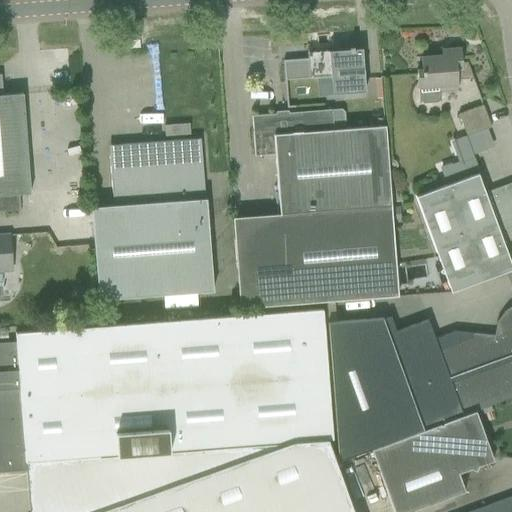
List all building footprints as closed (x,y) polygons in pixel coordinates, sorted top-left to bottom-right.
[(419,100),(423,103),(437,102),(440,99),(439,91),(457,90),(456,80),(473,79),(467,62),(461,63),(460,48),(447,49),(448,55),(420,57),(421,74),(417,74),(418,88),(419,100)] [(329,57),(283,61),(284,81),(315,78),(330,77),(331,95),(365,92),(361,49),(328,51),(328,53),(329,53),(329,57)] [(0,74),(0,196),(18,195),(30,194),(22,93),(2,95),(1,75),(0,74)] [(458,114),(466,137),(491,127),(482,105),(458,114)] [(279,214),(234,218),(241,307),(397,295),(391,206),(386,146),(385,126),(333,130),(332,126),(345,125),(344,111),(341,109),(331,110),(251,116),(253,136),(254,156),(274,154),(279,214)] [(384,114),(371,115),(371,126),(385,125),(384,114)] [(91,207),(98,300),(213,291),(205,199),(204,199),(202,168),(201,148),(196,148),(191,144),(191,139),(117,145),(118,149),(113,154),(109,155),(113,205),(91,207)] [(473,156),(441,168),(445,181),(477,169),(473,156)] [(415,196),(450,292),(511,269),(511,267),(499,232),(511,226),(511,185),(511,183),(484,193),(477,174),(415,196)] [(0,196),(0,212),(19,211),(18,195),(0,196)] [(400,209),(391,210),(392,221),(401,220),(400,209)] [(0,273),(12,273),(11,265),(9,235),(0,235),(0,273)] [(326,324),(336,461),(370,449),(475,411),(511,397),(511,308),(506,311),(495,335),(453,331),(434,339),(427,320),(408,327),(390,333),(385,320),(326,324)] [(94,511),(352,511),(335,461),(336,461),(326,324),(323,324),(322,309),(15,332),(15,342),(0,342),(0,472),(26,470),(26,462),(97,456),(114,505),(94,511)] [(370,449),(393,511),(409,511),(465,491),(458,473),(493,460),(475,411),(370,449)] [(511,511),(511,496),(468,511),(511,511)] [(46,501),(47,511),(59,511),(59,500),(46,501)]
